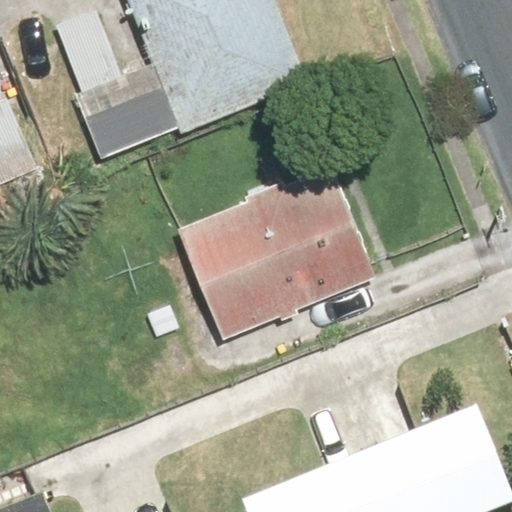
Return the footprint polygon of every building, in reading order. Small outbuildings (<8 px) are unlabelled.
[(0,0),(0,165),(48,150),(15,0),(0,0)] [(285,0),(139,0),(185,104),(308,51),(285,0)] [(190,228),(238,351),(381,295),(334,173),(190,228)] [(511,488),(479,401),(242,489),(250,511),(466,511),(511,495),(511,488)] [(52,511),(45,493),(0,510),(0,511),(52,511)]
